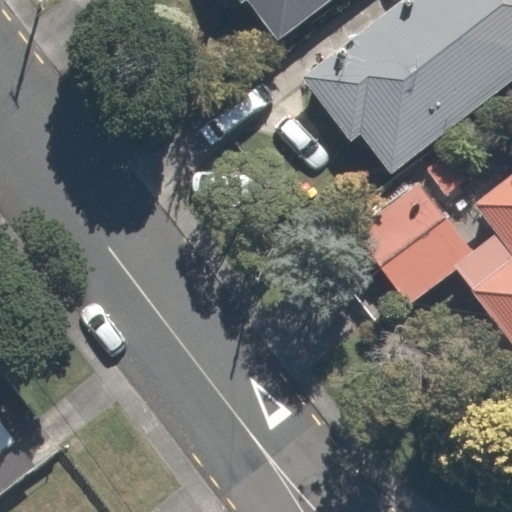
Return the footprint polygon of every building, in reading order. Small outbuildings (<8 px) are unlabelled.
[(299,0),(240,0),(261,28),(299,0)] [(511,0),(387,0),(296,77),(383,180),(511,71),(511,0)] [(490,229),(468,245),(443,264),(511,358),(511,148),(459,187),(490,229)] [(443,264),(468,245),(411,167),(345,216),(402,293),(443,264)] [(0,433),(8,427),(0,416),(0,433)]
